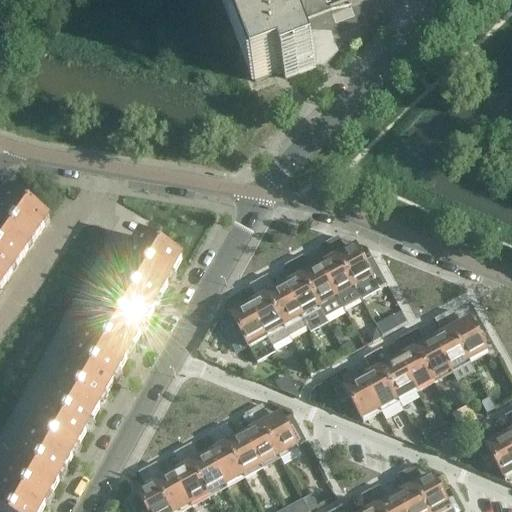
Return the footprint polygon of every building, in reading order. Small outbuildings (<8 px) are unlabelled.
[(222,0),(238,42),(254,82),(282,71),(284,78),(315,66),(304,35),(300,25),(317,18),(354,4),(352,1),(352,0),(222,0)] [(309,33),(304,35),(315,66),(323,69),(339,54),(331,34),(309,33)] [(0,294),(50,223),(10,196),(0,210),(0,294)] [(43,511),(46,509),(52,498),(60,482),(66,473),(72,462),(79,449),(87,435),(93,424),(100,411),(107,399),(113,387),(119,377),(127,361),(133,352),(142,336),(147,327),(160,302),(169,287),(174,278),(183,262),(141,238),(0,491),(0,511),(43,511)] [(328,244),(354,292),(372,282),(354,249),(345,254),(336,239),(328,244)] [(328,264),(318,269),(337,302),(354,292),(328,244),(319,248),(328,264)] [(293,263),(319,312),(324,321),(342,311),(337,302),(318,269),(309,274),(301,259),(293,263)] [(292,283),(283,288),(302,321),(319,312),(293,263),(283,268),(292,283)] [(266,277),(257,282),(288,339),(306,330),(301,322),(302,321),(283,288),(275,293),(266,277)] [(257,303),(247,308),(266,341),(271,349),(288,339),(257,282),(248,287),(257,303)] [(237,308),(219,318),(226,331),(234,327),(248,351),(266,341),(247,308),(239,313),(237,308)] [(442,317),(469,366),(487,356),(469,322),(459,328),(451,313),(442,317)] [(433,342),(451,376),(456,385),(474,375),(469,366),(442,317),(433,322),(442,337),(433,342)] [(394,318),(376,327),(382,339),(400,329),(394,318)] [(371,333),(368,338),(372,345),(382,339),(377,330),(371,333)] [(407,337),(434,385),(451,376),(433,342),(424,347),(416,332),(407,337)] [(398,361),(416,395),(434,385),(407,337),(399,341),(407,356),(398,361)] [(351,343),(341,349),(347,359),(356,354),(351,343)] [(380,351),(372,356),(398,405),(416,395),(398,361),(389,366),(380,351)] [(371,376),(362,381),(381,415),(398,405),(372,356),(363,361),(371,376)] [(381,415),(362,381),(353,386),(351,382),(332,392),(339,405),(348,400),(362,425),(381,415)] [(294,389),(284,394),(297,400),(300,398),(294,389)] [(497,389),(486,395),(489,400),(494,409),(505,403),(497,389)] [(482,406),(482,407),(487,416),(495,412),(494,409),(489,400),(483,404),(482,404),(482,405),(482,406)] [(252,412),(279,461),(298,451),(296,449),(305,444),(291,418),(282,423),(279,418),(270,423),(262,407),(252,412)] [(243,438),(262,471),(279,461),(252,412),(243,417),(252,433),(243,438)] [(453,420),(445,424),(452,435),(459,431),(453,420)] [(441,421),(433,425),(440,437),(448,433),(441,421)] [(439,439),(432,425),(424,429),(431,443),(439,439)] [(217,431),(244,481),(262,471),(243,438),(235,442),(226,427),(217,431)] [(209,456),(227,490),(244,481),(217,431),(208,436),(217,452),(209,456)] [(511,478),(511,454),(504,440),(495,445),(492,440),(474,450),(481,464),(490,459),(503,483),(511,478)] [(182,450),(209,500),(227,490),(209,456),(200,461),(192,445),(182,450)] [(182,472),(173,477),(191,510),(209,500),(182,450),(173,455),(182,472)] [(155,465),(146,470),(168,511),(187,511),(191,510),(173,477),(164,481),(155,465)] [(405,474),(425,511),(448,511),(449,511),(431,479),(422,484),(413,469),(405,474)] [(137,474),(138,476),(146,491),(137,496),(145,511),(168,511),(146,470),(137,474)] [(396,499),(403,511),(425,511),(405,474),(396,479),(405,494),(396,499)] [(370,493),(380,511),(403,511),(396,499),(387,504),(378,488),(370,493)] [(380,511),(370,493),(361,498),(368,511),(380,511)] [(310,497),(301,502),(306,511),(312,511),(317,509),(310,497)] [(305,511),(300,502),(292,507),(294,511),(305,511)]
